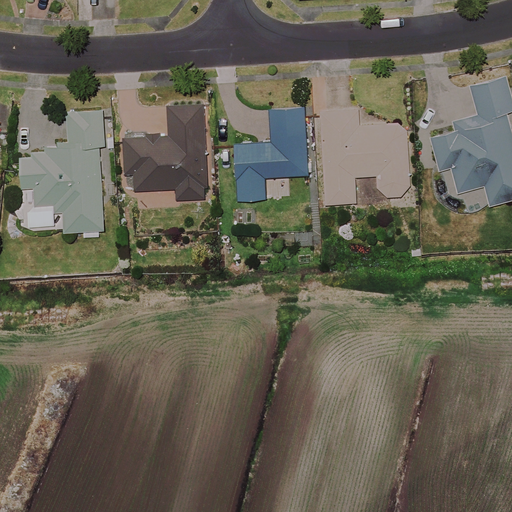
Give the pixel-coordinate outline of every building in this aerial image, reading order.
[(511,111),(511,94),(508,77),(472,86),(479,116),(454,121),(457,132),(433,137),(440,171),(453,168),(459,193),(486,187),(490,204),(511,199),(511,115),(511,112),(511,111)] [(209,197),(206,106),(170,107),(171,136),(126,138),(127,174),(137,173),(137,189),(178,188),(179,198),(209,197)] [(108,144),(108,109),(69,110),(70,143),(61,143),(43,154),(23,154),(24,187),(36,187),(37,205),(56,204),(56,212),(65,212),(66,230),(84,230),(85,237),(100,237),(105,228),(103,145),(108,144)] [(310,175),(310,109),(273,109),(273,142),(238,143),(239,199),(268,198),(268,175),(310,175)] [(362,124),(361,110),(323,112),(327,203),(358,202),(357,175),(379,175),(380,195),(409,194),(406,122),(362,124)]
